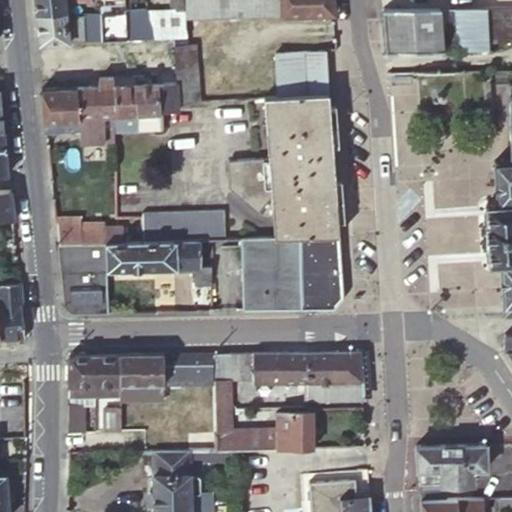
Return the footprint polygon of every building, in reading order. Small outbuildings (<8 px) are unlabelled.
[(35,0),(36,14),(65,12),(63,0),(35,0)] [(170,8),(146,9),(148,17),(149,20),(153,37),(172,36),(187,36),(186,16),(185,0),(182,0),(184,18),(171,19),(170,8)] [(169,0),(170,8),(171,19),(184,18),(182,0),(169,0)] [(332,0),(185,0),(186,16),(200,15),(201,16),(230,15),(333,10),(332,0)] [(511,39),(511,6),(489,7),(489,40),(511,39)] [(84,39),(101,38),(99,22),(99,11),(99,7),(82,8),(82,11),(84,39)] [(489,40),(489,7),(425,8),(383,8),(386,50),(489,49),(489,40)] [(137,18),(148,17),(146,9),(137,9),(137,18)] [(101,38),(126,38),(125,21),(125,18),(125,10),(99,11),(99,22),(101,38)] [(36,14),(39,41),(84,39),(82,11),(65,12),(36,14)] [(153,37),(149,20),(148,17),(137,18),(125,18),(125,21),(126,38),(153,37)] [(178,97),(199,96),(194,42),(187,43),(172,43),(176,81),(178,97)] [(327,91),(323,48),(272,50),(275,93),(286,92),(327,91)] [(113,110),(112,83),(112,75),(98,75),(98,84),(77,85),(78,112),(79,123),(79,129),(80,139),(114,138),(114,127),(113,110)] [(158,107),(157,80),(134,81),(136,126),(159,125),(158,107)] [(178,106),(178,97),(176,81),(173,80),(171,80),(157,80),(158,107),(178,106)] [(114,127),(136,126),(134,81),(112,83),(113,110),(114,127)] [(41,97),(44,130),(61,130),(58,85),(40,86),(41,97)] [(78,112),(77,85),(58,85),(61,130),(79,129),(79,123),(78,112)] [(329,112),(327,91),(286,92),(275,93),(261,93),(266,153),(224,156),(226,184),(254,208),(267,197),(270,196),(273,234),(339,232),(338,230),(335,198),(331,148),(331,140),(330,127),(329,112)] [(511,158),(494,160),(495,184),(497,202),(484,203),(486,234),(488,263),(500,262),(503,315),(511,315),(511,158)] [(9,188),(8,187),(0,187),(0,217),(13,218),(9,188)] [(199,237),(224,236),(223,207),(142,210),(142,215),(142,227),(137,227),(137,234),(143,233),(143,239),(199,237)] [(82,219),(54,220),(57,242),(83,241),(82,222),(82,219)] [(105,240),(124,240),(124,226),(106,226),(106,221),(82,222),(83,241),(105,240)] [(339,240),(339,232),(273,234),(239,235),(243,309),(332,307),(344,292),(343,277),(339,240)] [(106,269),(177,267),(177,265),(194,264),(194,283),(209,283),(209,264),(208,264),(199,264),(199,237),(143,239),(124,240),(105,240),(106,269)] [(108,310),(106,269),(105,240),(83,241),(57,242),(60,270),(63,305),(71,311),(108,310)] [(25,335),(19,280),(0,282),(0,333),(0,337),(25,335)] [(511,331),(503,332),(505,348),(511,358),(511,331)] [(231,350),(231,378),(253,377),(253,382),(302,380),(302,398),(315,398),(362,397),(364,397),(360,347),(231,350)] [(200,379),(214,378),(213,351),(163,352),(162,350),(119,350),(119,352),(119,393),(120,397),(164,396),(163,380),(200,379)] [(231,401),(231,378),(231,350),(213,351),(214,378),(215,402),(231,401)] [(94,393),(94,352),(68,353),(68,382),(67,394),(94,393)] [(119,352),(94,352),(94,393),(119,393),(119,352)] [(67,413),(67,429),(84,429),(84,400),(67,400),(67,413)] [(231,401),(215,402),(216,427),(220,427),(232,427),(231,401)] [(120,428),(120,406),(103,406),(103,428),(120,428)] [(272,445),(311,445),(311,410),(275,410),(275,426),(275,432),(266,432),(266,445),(272,445)] [(220,432),(218,432),(218,447),(227,447),(235,446),(266,445),(266,432),(266,431),(220,432)] [(485,467),(485,442),(415,443),(417,474),(419,497),(444,497),(444,482),(471,482),(471,467),(485,467)] [(488,442),(488,456),(498,456),(498,442),(488,442)] [(189,511),(189,462),(189,447),(152,448),(153,511),(189,511)] [(189,447),(189,462),(227,461),(227,447),(218,447),(189,447)] [(370,511),(369,493),(355,494),(355,492),(354,484),(353,479),(310,483),(312,511),(370,511)] [(511,495),(495,496),(495,511),(511,511),(511,495)] [(471,496),(444,497),(419,497),(419,511),(482,511),(495,511),(495,496),(471,496)]
